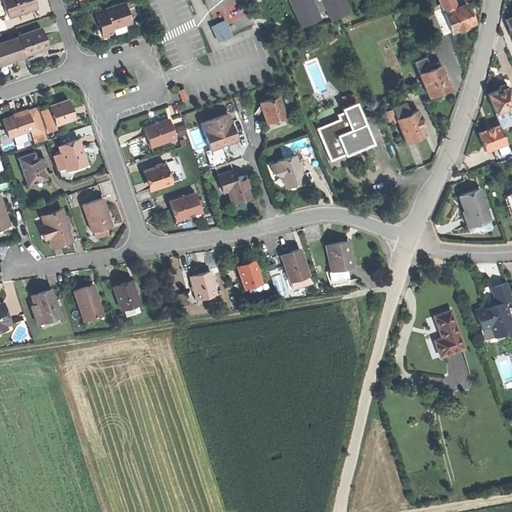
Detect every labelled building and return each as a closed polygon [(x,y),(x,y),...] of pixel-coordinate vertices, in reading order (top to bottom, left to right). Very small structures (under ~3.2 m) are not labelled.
[(0,17),(8,15),(3,0),(0,1),(0,17)] [(8,15),(9,17),(38,7),(35,0),(3,0),(8,15)] [(312,0),(289,0),(301,26),(320,18),(316,8),(312,0)] [(312,0),(316,8),(324,4),(322,0),(312,0)] [(322,0),(324,4),(330,19),(349,10),(344,0),(322,0)] [(437,0),(441,8),(442,10),(450,6),(447,0),(437,0)] [(123,2),(95,12),(97,19),(98,23),(101,22),(105,33),(113,31),(111,24),(119,22),(123,24),(130,22),(123,2)] [(450,31),(451,33),(460,29),(465,27),(474,24),(467,5),(443,14),(446,19),(450,31)] [(434,11),(438,22),(446,19),(443,14),(442,10),(441,8),(434,11)] [(443,34),(450,31),(446,19),(438,22),(443,34)] [(227,22),(216,27),(222,39),(232,35),(227,22)] [(18,35),(19,36),(25,55),(46,48),(49,47),(41,27),(18,35)] [(0,43),(0,65),(12,62),(26,57),(25,55),(19,36),(0,43)] [(48,55),(46,48),(25,55),(26,57),(28,62),(39,58),(48,55)] [(414,60),(419,73),(430,69),(428,65),(430,64),(427,55),(414,60)] [(440,92),(451,88),(441,64),(430,69),(419,73),(429,97),(440,92)] [(351,80),(357,94),(365,91),(359,77),(351,80)] [(488,93),(495,112),(509,107),(511,105),(511,96),(507,85),(499,89),(494,90),(488,93)] [(184,88),(178,90),(182,100),(187,98),(184,88)] [(233,97),(238,111),(245,109),(240,95),(233,97)] [(260,103),(267,122),(276,119),(286,116),(279,96),(260,103)] [(49,105),(56,125),(75,118),(68,99),(58,102),(49,105)] [(343,111),(350,129),(363,124),(354,102),(341,108),(343,111)] [(37,107),(28,110),(35,129),(31,130),(33,136),(45,131),(37,107)] [(494,112),(499,124),(500,127),(511,122),(511,113),(509,107),(495,112),(494,112)] [(31,130),(35,129),(28,110),(28,109),(20,111),(21,114),(14,116),(3,120),(9,137),(31,130)] [(397,119),(406,142),(417,138),(425,134),(423,127),(426,126),(422,117),(421,118),(418,110),(409,114),(403,116),(397,119)] [(329,159),(344,153),(343,150),(336,135),(350,129),(343,111),(336,114),(338,118),(316,128),(329,159)] [(147,137),(150,146),(175,137),(169,119),(144,127),(147,137)] [(204,131),(210,150),(228,143),(237,141),(231,122),(204,131)] [(176,127),(180,136),(189,132),(184,123),(176,127)] [(350,129),(336,135),(343,150),(352,146),(354,150),(362,146),(372,142),(364,123),(363,124),(350,129)] [(487,129),(478,133),(485,151),(489,150),(492,148),(506,143),(500,127),(499,124),(487,129)] [(48,139),(45,131),(33,136),(35,143),(48,139)] [(61,153),(66,168),(85,161),(84,157),(82,152),(81,152),(77,140),(58,146),(61,153)] [(510,153),(506,143),(492,148),(496,159),(510,153)] [(344,154),(354,150),(352,146),(343,150),(344,153),(344,154)] [(18,157),(25,178),(34,175),(37,182),(47,178),(44,169),(44,166),(49,165),(46,157),(37,160),(34,152),(18,157)] [(58,170),(66,168),(61,153),(53,155),(58,170)] [(279,176),(282,185),(291,182),(300,179),(292,156),(274,162),(275,163),(279,176)] [(86,164),(85,161),(66,168),(67,170),(86,164)] [(171,161),(165,163),(171,182),(177,180),(175,174),(178,173),(176,164),(172,165),(171,161)] [(149,180),(152,188),(171,182),(165,163),(146,169),(149,180)] [(277,177),(279,176),(275,163),(267,166),(269,173),(277,177)] [(27,185),(37,182),(34,175),(25,178),(27,185)] [(226,183),(231,201),(241,197),(250,194),(244,177),(226,183)] [(480,188),(459,196),(464,208),(466,216),(465,216),(469,227),(470,227),(490,220),(491,219),(480,188)] [(172,211),(175,220),(200,212),(194,193),(169,201),(172,211)] [(0,227),(9,224),(0,196),(0,227)] [(82,204),(91,232),(112,225),(105,207),(102,197),(82,204)] [(48,236),(51,244),(60,240),(70,237),(66,226),(65,226),(63,219),(64,218),(66,218),(65,216),(63,216),(60,208),(40,215),(44,224),(39,226),(43,238),(48,236)] [(492,226),(490,220),(470,227),(471,231),(478,231),(483,230),(486,231),(491,229),(492,226)] [(326,245),(331,271),(346,268),(353,267),(351,253),(348,254),(345,241),(336,243),(326,245)] [(280,255),(290,282),(308,276),(299,248),(289,252),(280,255)] [(236,266),(243,286),(260,280),(253,260),(243,263),(236,266)] [(349,284),(346,268),(331,271),(326,272),(330,287),(349,284)] [(189,277),(195,299),(216,294),(210,271),(198,274),(189,277)] [(113,286),(121,309),(139,303),(131,280),(121,283),(113,286)] [(261,283),(260,280),(243,286),(244,290),(261,283)] [(511,297),(506,282),(492,287),(496,298),(492,299),(494,305),(491,306),(489,307),(489,305),(476,310),(482,329),(491,325),(495,337),(511,330),(511,322),(505,302),(511,299),(511,297)] [(73,291),(83,320),(102,314),(92,284),(81,288),(73,291)] [(37,323),(60,315),(50,289),(40,292),(31,296),(34,305),(36,311),(33,312),(37,323)] [(0,327),(5,326),(5,324),(9,322),(3,303),(0,304),(0,327)] [(451,311),(435,316),(440,331),(443,330),(445,337),(442,338),(435,341),(440,357),(464,348),(451,311)]
